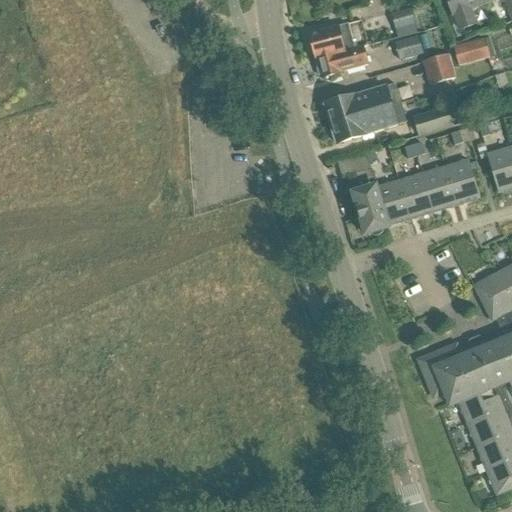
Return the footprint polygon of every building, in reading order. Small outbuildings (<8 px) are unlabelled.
[(498,0),(447,0),(453,17),(456,16),(461,30),(475,25),(470,11),(498,0)] [(397,30),(414,25),(411,12),(393,17),(397,30)] [(361,37),(380,31),(376,17),(357,23),(361,37)] [(355,50),(348,25),(338,28),(338,27),(309,35),(312,47),(310,50),(312,56),(315,58),(316,61),(318,60),(317,60),(355,50)] [(414,25),(397,30),(399,39),(417,34),(414,25)] [(394,43),(399,61),(423,54),(418,36),(394,43)] [(455,55),(430,62),(423,64),(430,87),(456,79),(453,69),(494,57),(489,38),(453,49),(455,55)] [(317,60),(318,60),(323,79),(340,74),(340,73),(368,66),(363,47),(355,50),(317,60)] [(395,85),(390,86),(325,106),(331,127),(402,105),(395,85)] [(402,105),(331,127),(337,144),(407,123),(402,105)] [(413,117),(420,139),(454,128),(448,106),(413,117)] [(487,123),(478,125),(482,137),(490,134),(487,123)] [(459,131),(451,134),(454,145),(463,143),(459,131)] [(425,155),(421,143),(413,146),(416,158),(425,155)] [(413,146),(405,149),(408,160),(416,158),(413,146)] [(511,188),(511,152),(510,147),(487,154),(499,193),(511,188)] [(378,164),(375,153),(366,155),(370,167),(378,164)] [(445,167),(457,206),(480,198),(468,160),(445,167)] [(445,167),(422,175),(433,213),(457,206),(445,167)] [(360,185),(356,174),(348,177),(351,188),(360,185)] [(433,213),(422,175),(398,182),(410,220),(433,213)] [(376,189),(382,208),(387,227),(410,220),(398,182),(376,189)] [(353,194),(359,215),(382,208),(376,189),(376,187),(353,194)] [(382,208),(359,215),(366,236),(388,229),(387,227),(382,208)] [(511,266),(507,268),(505,271),(506,275),(499,278),(511,302),(511,266)] [(511,302),(499,278),(499,279),(497,275),(493,277),(485,280),(483,282),(484,287),(476,291),(475,287),(473,288),(492,323),(496,321),(498,327),(511,319),(511,302)] [(449,407),(458,404),(502,386),(508,383),(511,392),(511,319),(498,327),(501,335),(459,352),(457,345),(427,358),(425,359),(424,360),(423,361),(422,363),(421,365),(421,367),(421,368),(421,370),(421,372),(427,386),(432,394),(433,395),(435,396),(437,396),(439,397),(441,397),(443,396),(445,396),(449,407)] [(471,424),(511,408),(502,386),(458,404),(459,407),(461,415),(463,417),(468,417),(471,424)] [(511,410),(511,408),(471,424),(467,426),(469,430),(471,438),(473,441),(477,440),(481,448),(511,435),(511,410)] [(511,435),(481,448),(477,449),(479,454),(481,462),(483,464),(487,463),(491,471),(511,462),(511,435)] [(511,462),(491,471),(487,473),(489,477),(491,485),(493,488),(497,487),(501,495),(497,496),(497,497),(511,490),(511,462)]
